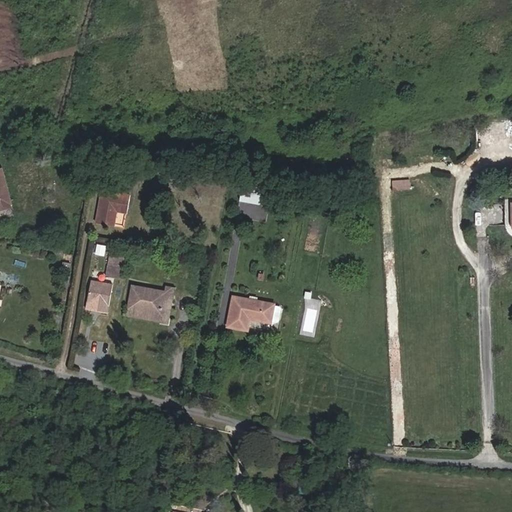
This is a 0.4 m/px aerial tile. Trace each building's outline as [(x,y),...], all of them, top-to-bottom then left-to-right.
[(0,206),(11,204),(1,168),(0,168),(0,206)] [(410,189),(409,179),(392,181),(393,191),(410,189)] [(269,206),(272,191),(242,186),(239,200),(269,206)] [(114,226),(117,212),(127,214),(131,196),(103,190),(96,223),(114,226)] [(45,230),(36,229),(34,243),(42,245),(44,235),(45,230)] [(51,246),(53,237),(44,235),(42,245),(51,246)] [(121,279),(125,258),(109,254),(105,276),(121,279)] [(109,306),(113,285),(91,281),(87,302),(109,306)] [(162,314),(164,300),(172,302),(174,288),(165,287),(164,292),(132,286),(128,308),(162,314)] [(274,305),(274,304),(233,297),(228,326),(247,330),(250,319),(250,316),(255,317),(254,320),(270,323),(271,322),(274,305)] [(168,323),(172,302),(164,300),(162,314),(128,308),(127,316),(168,323)] [(279,321),(281,309),(280,306),(274,305),(271,322),(276,323),(279,321)] [(114,325),(116,315),(108,313),(106,324),(114,325)]
